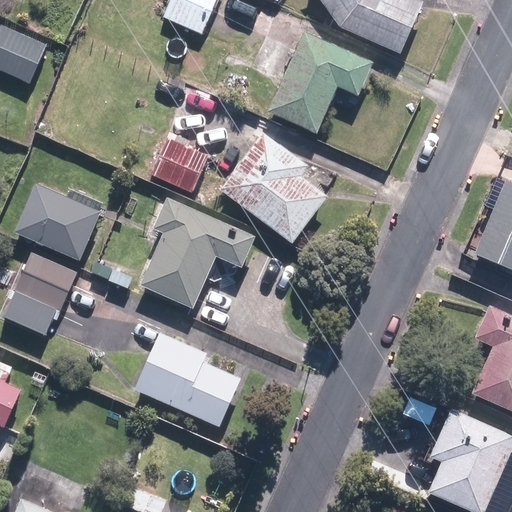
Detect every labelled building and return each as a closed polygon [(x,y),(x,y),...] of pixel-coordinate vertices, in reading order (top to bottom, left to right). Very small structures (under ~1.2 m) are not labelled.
[(208,34),(222,0),(174,0),(167,15),(208,34)] [(328,0),(346,26),(408,50),(426,3),(416,0),(328,0)] [(52,44),(7,24),(0,39),(0,68),(35,83),(52,44)] [(380,55),(316,26),(278,109),(323,130),(334,105),(353,114),(380,55)] [(317,162),(272,127),(227,185),(300,240),(336,193),(309,173),(317,162)] [(213,151),(178,137),(162,176),(197,191),(213,151)] [(108,208),(41,179),(19,231),(85,259),(108,208)] [(511,267),(511,179),(480,255),(511,267)] [(263,232),(172,192),(157,226),(169,232),(148,280),(200,304),(223,253),(248,264),(263,232)] [(83,268),(36,248),(8,313),(52,332),(61,309),(65,311),(83,268)] [(479,336),(498,344),(477,391),(511,406),(511,309),(494,302),(479,336)] [(166,330),(141,387),(226,425),(248,376),(209,359),(213,350),(166,330)] [(27,388),(0,374),(0,427),(3,421),(10,424),(27,388)] [(511,456),(511,429),(458,405),(435,454),(446,459),(433,487),(487,511),(511,456)] [(164,511),(171,498),(142,485),(134,502),(156,511),(164,511)] [(70,511),(30,494),(22,511),(70,511)]
